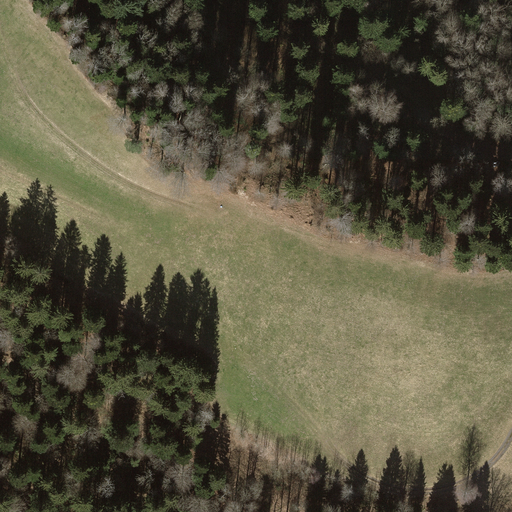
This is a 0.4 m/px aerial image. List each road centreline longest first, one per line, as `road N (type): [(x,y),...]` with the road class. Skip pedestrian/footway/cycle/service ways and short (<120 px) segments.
road 1 (track): [(0,35),(35,114),(72,147),(126,186),(228,230),(279,387),(347,465),(401,493),(427,493),(465,482),(499,456),(511,434)]
road 2 (track): [(224,0),(336,55),(436,137),(511,159)]
